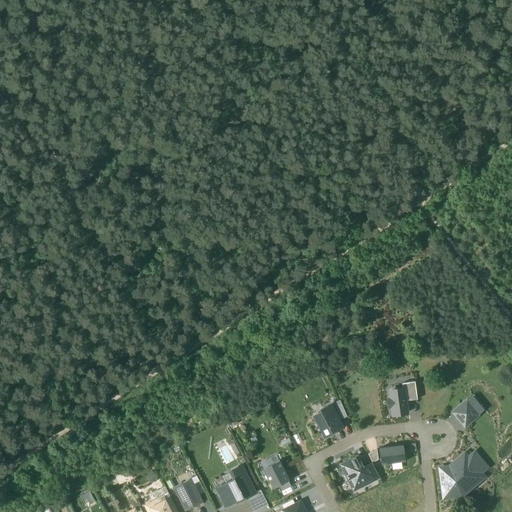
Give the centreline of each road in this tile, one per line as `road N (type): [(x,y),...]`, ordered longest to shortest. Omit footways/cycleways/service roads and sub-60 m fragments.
road 1 (track): [(0,478),(511,140)]
road 2 (residential): [(335,511),(309,458),(364,434),(418,426)]
